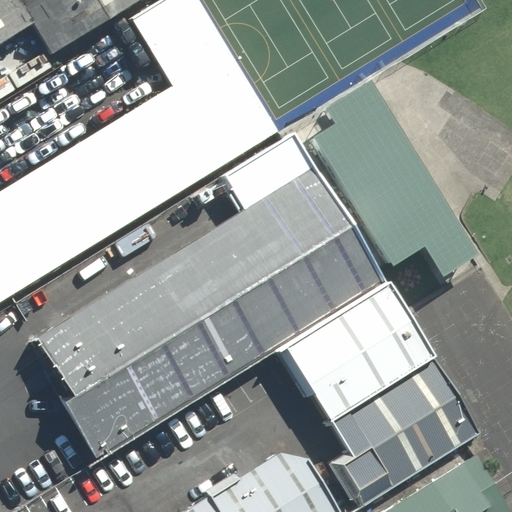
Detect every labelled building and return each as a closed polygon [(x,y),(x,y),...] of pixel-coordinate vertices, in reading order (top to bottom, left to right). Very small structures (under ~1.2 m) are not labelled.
[(0,0),(0,46),(28,30),(9,0),(0,0)] [(0,186),(0,298),(264,138),(179,0),(165,0),(124,25),(163,87),(0,186)] [(141,0),(9,0),(28,30),(45,58),(141,0)] [(328,126),(302,142),(378,266),(411,246),(431,278),(467,256),(360,83),(317,109),(328,126)] [(234,213),(296,175),(275,142),(214,179),(234,213)] [(511,168),(490,207),(511,219),(511,168)] [(52,407),(85,460),(271,347),(366,290),(296,175),(234,213),(25,339),(63,401),(52,407)] [(511,289),(501,306),(511,312),(511,289)] [(413,366),(366,290),(271,347),(318,424),(413,366)] [(459,443),(413,366),(318,424),(337,457),(322,466),(349,510),(459,443)] [(175,511),(330,511),(299,462),(271,456),(175,511)] [(496,511),(464,459),(377,511),(496,511)]
